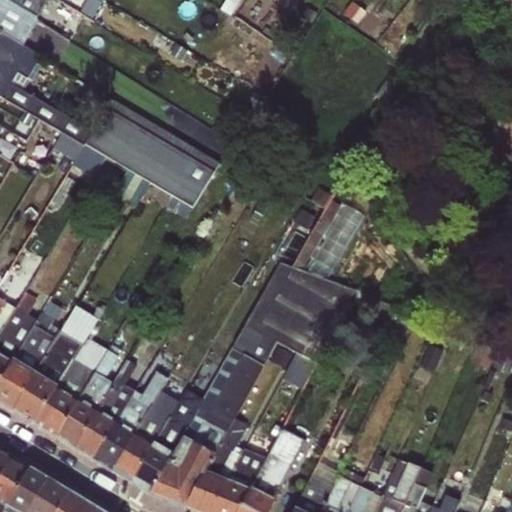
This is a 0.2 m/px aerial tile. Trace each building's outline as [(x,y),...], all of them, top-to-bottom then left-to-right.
[(0,0),(0,17),(29,34),(37,20),(1,0),(0,0)] [(1,0),(37,20),(47,0),(1,0)] [(76,0),(96,11),(101,1),(98,0),(76,0)] [(266,8),(253,0),(244,0),(236,13),(255,26),(266,8)] [(511,4),(508,2),(499,14),(507,20),(510,16),(511,17),(511,4)] [(354,4),(345,15),(357,25),(366,15),(354,4)] [(41,58),(0,32),(0,98),(62,134),(84,147),(85,146),(105,158),(192,210),(219,164),(111,100),(92,130),(22,91),(41,58)] [(434,50),(421,68),(429,74),(443,56),(434,50)] [(407,85),(391,75),(375,98),(391,109),(407,85)] [(0,132),(2,129),(0,127),(0,158),(12,166),(20,152),(9,145),(5,151),(0,148),(0,132)] [(74,161),(84,147),(62,134),(54,148),(74,161)] [(192,210),(105,158),(91,182),(136,209),(145,195),(186,220),(192,210)] [(291,268),(303,273),(340,207),(331,201),(291,268)] [(188,430),(183,439),(216,456),(235,422),(256,383),(276,345),(295,354),(283,381),(297,387),(303,390),(335,331),(350,303),(355,292),(303,273),(291,268),(280,264),(203,401),(193,418),(188,430)] [(380,303),(355,292),(350,303),(374,313),(367,327),(383,335),(389,322),(396,309),(380,303)] [(25,294),(16,309),(0,336),(0,352),(14,360),(37,323),(27,317),(37,301),(25,294)] [(0,336),(16,309),(0,299),(0,336)] [(51,349),(63,356),(48,380),(58,386),(81,348),(89,353),(94,343),(87,340),(99,322),(77,308),(56,340),(51,349)] [(416,317),(396,309),(389,322),(410,329),(416,317)] [(43,315),(37,323),(14,360),(36,374),(51,349),(56,340),(46,334),(54,321),(43,315)] [(477,340),(416,317),(410,329),(451,343),(451,345),(472,351),(477,340)] [(108,351),(94,343),(89,353),(81,348),(58,386),(80,399),(108,351)] [(63,356),(51,349),(36,374),(48,380),(63,356)] [(442,355),(430,350),(424,363),(436,368),(442,355)] [(108,351),(80,399),(99,411),(114,385),(106,381),(118,358),(108,351)] [(0,383),(14,360),(0,352),(0,383)] [(511,355),(502,352),(496,369),(511,374),(511,370),(511,355)] [(0,404),(13,413),(36,374),(14,360),(0,383),(0,404)] [(127,361),(114,385),(99,411),(117,422),(134,393),(127,388),(138,368),(127,361)] [(142,397),(134,393),(117,422),(136,433),(168,380),(155,373),(142,397)] [(35,426),(58,386),(48,380),(36,374),(13,413),(35,426)] [(155,444),(170,419),(161,415),(178,386),(168,380),(136,433),(155,444)] [(297,387),(283,381),(278,390),(292,396),(297,387)] [(57,439),(80,399),(58,386),(35,426),(57,439)] [(193,418),(203,401),(187,392),(170,419),(188,430),(193,418)] [(76,449),(99,411),(80,399),(57,439),(76,449)] [(94,460),(117,422),(99,411),(76,449),(94,460)] [(188,430),(170,419),(155,444),(174,456),(183,439),(188,430)] [(511,431),(511,423),(503,420),(498,433),(510,437),(511,431)] [(94,460),(113,472),(136,433),(117,422),(94,460)] [(246,428),(235,422),(216,456),(205,473),(228,481),(243,450),(236,447),(246,428)] [(282,431),(269,455),(251,490),(274,501),(305,442),(282,431)] [(131,483),(155,444),(136,433),(113,472),(131,483)] [(183,439),(174,456),(151,495),(186,509),(205,473),(216,456),(183,439)] [(174,456),(155,444),(131,483),(151,495),(174,456)] [(246,445),(243,450),(228,481),(251,490),(269,455),(261,452),(246,445)] [(0,479),(13,459),(0,451),(0,479)] [(0,501),(8,506),(30,470),(13,459),(0,479),(0,501)] [(320,462),(296,510),(298,511),(321,511),(338,476),(325,471),(327,466),(320,462)] [(392,501),(382,497),(375,511),(401,511),(419,469),(409,464),(392,501)] [(342,469),(338,476),(321,511),(349,511),(361,488),(364,480),(342,469)] [(432,475),(419,469),(401,511),(430,511),(432,509),(421,504),(432,475)] [(11,511),(30,511),(49,481),(30,470),(8,506),(6,509),(11,511)] [(205,473),(186,509),(193,511),(211,511),(228,481),(205,473)] [(58,511),(70,494),(49,481),(30,511),(58,511)] [(239,511),(251,490),(228,481),(211,511),(239,511)] [(375,511),(382,497),(361,488),(349,511),(375,511)] [(267,511),(274,501),(251,490),(239,511),(267,511)] [(83,511),(87,504),(70,494),(58,511),(83,511)] [(430,511),(455,511),(458,503),(446,498),(440,511),(432,509),(430,511)]
